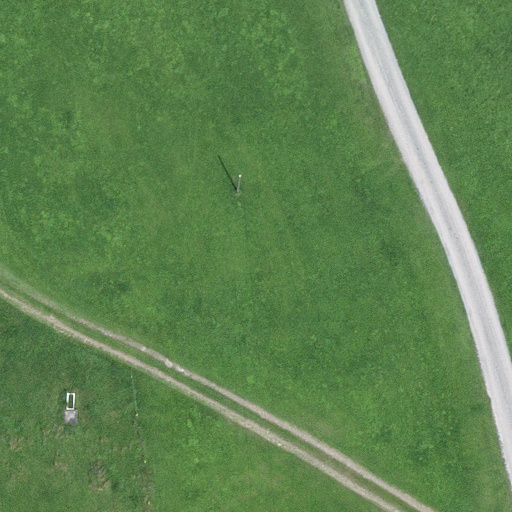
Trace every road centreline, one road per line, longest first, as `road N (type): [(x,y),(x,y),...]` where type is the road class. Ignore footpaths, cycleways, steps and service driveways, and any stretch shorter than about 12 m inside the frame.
road 1 (track): [(0,292),(410,511)]
road 2 (track): [(358,0),(451,234),(511,417)]
